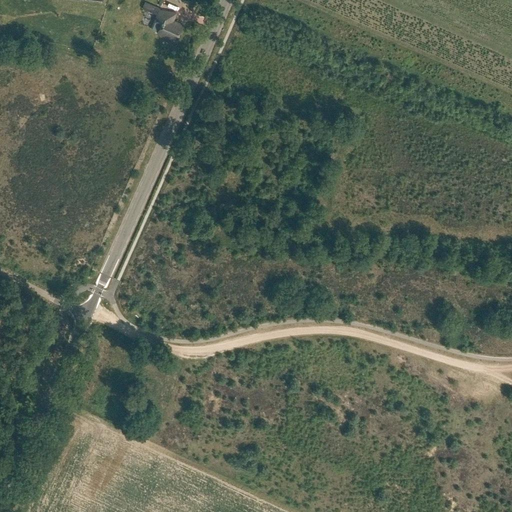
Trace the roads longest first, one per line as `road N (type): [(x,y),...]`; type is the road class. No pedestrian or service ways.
road 1 (tertiary): [(0,499),(227,0)]
road 2 (track): [(86,314),(182,350),(300,328),(340,329),(488,370)]
